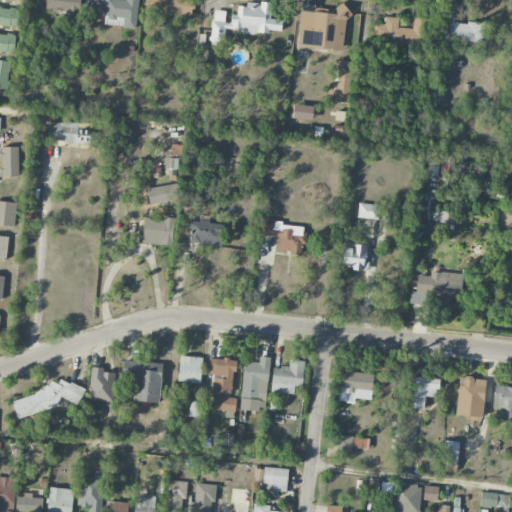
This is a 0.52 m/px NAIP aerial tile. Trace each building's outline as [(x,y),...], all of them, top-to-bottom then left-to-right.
[(42,0),(46,0),(45,9),(60,11),(59,17),(78,19),(80,0),(42,0)] [(137,0),(100,0),(100,7),(104,7),(103,26),(136,27),(137,0)] [(193,0),(145,0),(144,13),(193,15),(193,0)] [(211,44),(223,45),(224,31),(268,33),(268,30),(282,31),(282,19),(272,18),(273,3),(246,2),(246,6),(237,6),(237,15),(228,15),(228,12),(213,11),(211,44)] [(297,45),(343,51),(348,10),(315,6),(314,12),(297,10),(296,20),(300,21),(297,45)] [(0,25),(17,26),(17,8),(0,7),(0,25)] [(483,42),(483,24),(454,23),(454,11),(446,11),(446,41),(483,42)] [(426,45),(428,17),(413,16),(412,28),(397,28),(398,18),(385,17),(384,24),(374,23),(373,42),(426,45)] [(351,103),(352,61),(337,61),(336,103),(351,103)] [(313,106),(294,104),(292,118),(311,121),(313,106)] [(47,141),(90,143),(90,131),(77,130),(78,123),(48,121),(47,141)] [(171,158),(182,158),(182,145),(172,145),(171,158)] [(19,177),(18,147),(0,147),(1,177),(19,177)] [(148,204),(179,200),(177,184),(146,188),(148,204)] [(16,202),(0,201),(0,225),(15,226),(16,202)] [(380,206),(359,203),(357,217),(378,220),(380,206)] [(172,245),(174,218),(164,218),(164,220),(143,219),(142,244),(172,245)] [(326,237),(302,235),(303,227),(281,225),(282,220),(260,219),(259,235),(277,236),(276,253),(325,255),(326,237)] [(190,245),(221,246),(222,223),(191,222),(190,245)] [(0,260),(6,261),(8,237),(0,236),(0,260)] [(343,248),(342,268),(366,270),(368,245),(351,244),(351,249),(343,248)] [(462,273),(430,272),(430,276),(417,275),(416,292),(410,292),(409,304),(425,304),(425,296),(461,297),(462,273)] [(202,357),(179,356),(178,382),(201,382),(202,357)] [(240,409),(266,410),(269,357),(259,357),(259,362),(243,361),(240,409)] [(213,392),(233,393),(234,360),(209,358),(208,374),(214,375),(213,392)] [(162,362),(123,360),(122,378),(135,379),(133,401),(159,403),(162,362)] [(271,392),(294,393),(294,386),(303,386),(304,361),(289,360),(289,367),(272,366),(271,392)] [(89,400),(112,401),(114,373),(103,372),(104,368),(90,367),(89,400)] [(371,400),(373,374),(342,372),(340,402),(355,403),(355,399),(371,400)] [(481,418),(487,380),(460,376),(455,414),(481,418)] [(439,378),(413,377),(412,408),(424,409),(424,396),(439,397),(439,378)] [(17,417),(73,400),(74,402),(85,399),(80,379),(11,400),(17,417)] [(503,421),(511,421),(511,386),(494,386),(493,408),(503,408),(503,421)] [(213,409),(234,412),(236,398),(215,395),(213,409)] [(202,402),(188,401),(187,416),(200,418),(202,402)] [(338,452),(352,453),(352,448),(367,449),(367,437),(338,436),(338,452)] [(449,465),(458,465),(458,441),(443,441),(443,455),(450,455),(449,465)] [(267,484),(267,491),(286,492),(287,469),(255,468),(255,483),(267,484)] [(79,476),(78,506),(88,507),(87,511),(101,511),(103,477),(79,476)] [(12,511),(14,478),(0,477),(0,511),(12,511)] [(164,511),(182,511),(184,481),(166,480),(164,511)] [(212,511),(214,485),(195,483),(193,511),(212,511)] [(419,511),(420,485),(394,485),(394,511),(419,511)] [(438,487),(424,486),(422,500),(437,501),(438,487)] [(71,511),(74,490),(50,487),(46,511),(71,511)] [(154,511),(157,492),(141,490),(139,502),(135,501),(133,511),(154,511)] [(15,511),(42,511),(43,494),(16,493),(15,511)] [(480,506),(509,507),(509,494),(481,493),(480,506)] [(127,511),(128,502),(106,502),(105,511),(127,511)]
